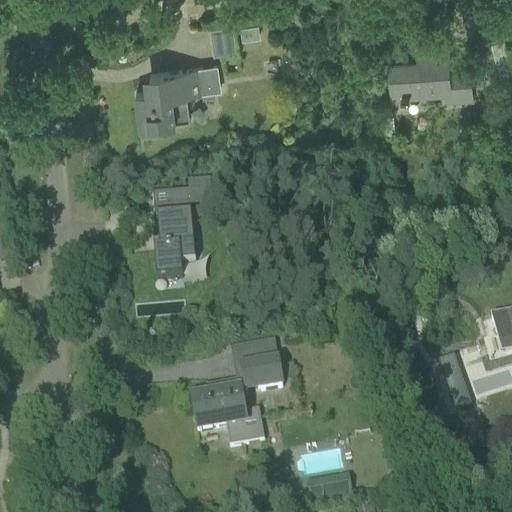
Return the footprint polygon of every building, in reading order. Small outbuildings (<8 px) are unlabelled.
[(260,23),(242,26),(244,40),(262,37),(260,23)] [(209,54),(231,53),(230,26),(208,27),(209,54)] [(388,63),(391,96),(401,95),(401,97),(410,97),(410,94),(449,91),(450,99),(445,99),(445,103),(472,101),(470,72),(449,73),(447,45),(416,47),(417,61),(388,63)] [(150,76),(152,92),(135,95),(138,110),(137,110),(141,136),(169,133),(167,124),(190,121),(186,95),(220,91),(216,67),(150,76)] [(189,194),(155,197),(157,212),(210,208),(208,183),(188,185),(189,194)] [(190,216),(156,219),(159,251),(153,252),(156,283),(181,280),(180,266),(195,265),(190,216)] [(511,312),(493,318),(503,355),(511,352),(511,312)] [(236,384),(207,389),(208,399),(191,402),(196,434),(225,429),(229,450),(264,444),(258,413),(244,415),(241,394),(260,391),(260,394),(282,390),(277,358),(271,359),(269,345),(255,347),(259,368),(234,372),(236,384)] [(459,375),(443,381),(455,416),(471,410),(459,375)] [(335,481),(338,497),(348,495),(345,479),(335,481)]
